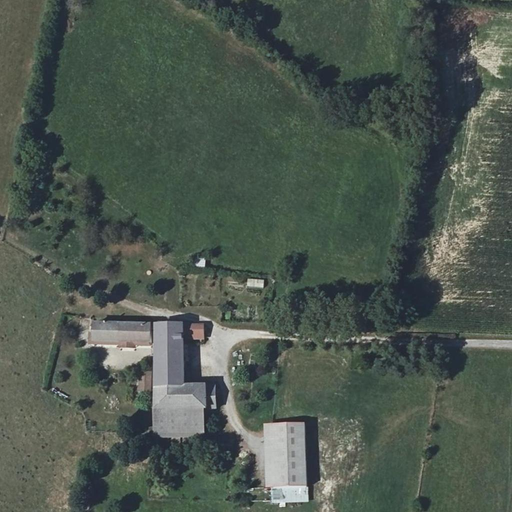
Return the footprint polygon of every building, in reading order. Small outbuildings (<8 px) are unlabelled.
[(193,266),(205,267),(206,258),(194,256),(193,266)] [(264,288),(264,280),(247,279),(247,288),(264,288)] [(152,327),(96,324),(96,342),(152,345),(152,327)] [(156,410),(204,410),(216,410),(216,387),(185,386),(184,336),(204,336),(205,327),(157,327),(156,410)] [(154,374),(143,373),(142,392),(152,393),(154,374)] [(204,436),(204,410),(156,410),(157,436),(204,436)] [(306,423),(266,423),(266,484),(306,484),(306,423)]
